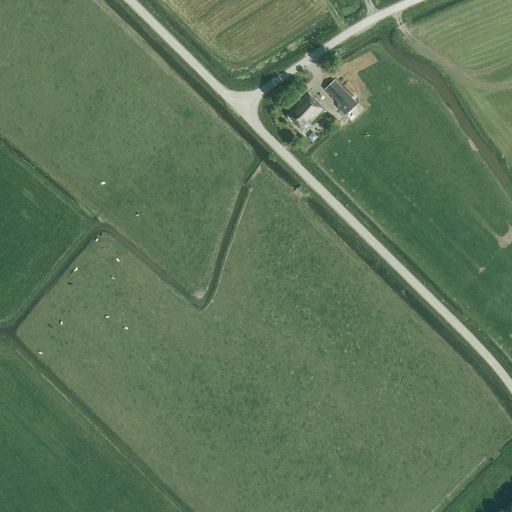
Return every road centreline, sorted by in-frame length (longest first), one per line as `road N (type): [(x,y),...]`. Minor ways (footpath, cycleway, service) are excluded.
road 1 (tertiary): [(511,389),(237,107)]
road 2 (tertiary): [(237,107),(413,0)]
road 3 (tertiary): [(237,107),(129,0)]
